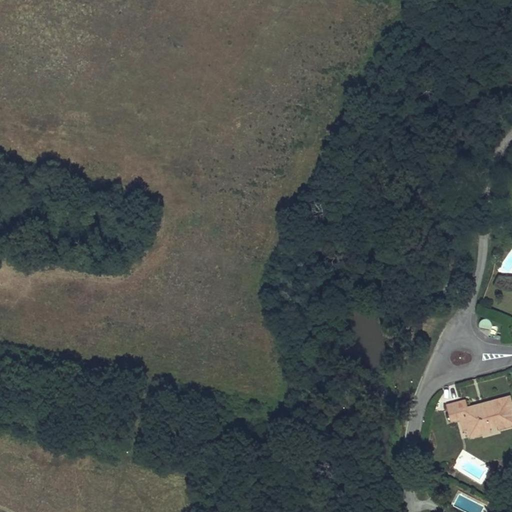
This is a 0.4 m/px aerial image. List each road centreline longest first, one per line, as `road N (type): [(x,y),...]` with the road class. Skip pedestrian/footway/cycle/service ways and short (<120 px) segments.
road 1 (residential): [(454,336),(473,290),(483,182),(511,130)]
road 2 (residential): [(406,511),(408,441),(431,377)]
